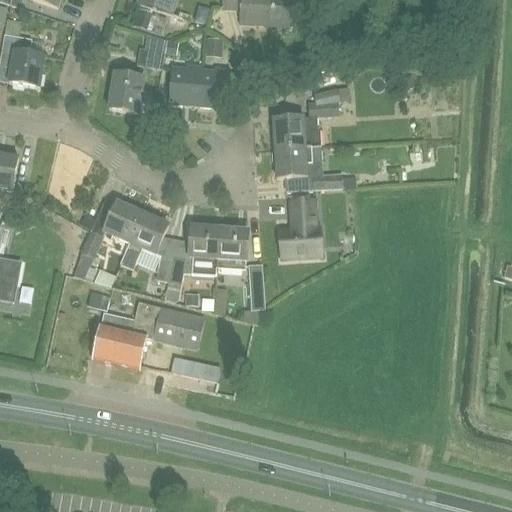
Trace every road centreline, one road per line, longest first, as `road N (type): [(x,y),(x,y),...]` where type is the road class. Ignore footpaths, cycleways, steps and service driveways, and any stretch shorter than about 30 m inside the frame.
road 1 (primary): [(460,511),(147,432),(0,406)]
road 2 (unclassified): [(340,511),(222,483),(0,449)]
road 3 (residential): [(247,42),(240,145),(223,177),(186,187),(135,174),(61,133)]
road 4 (residential): [(61,133),(101,0)]
